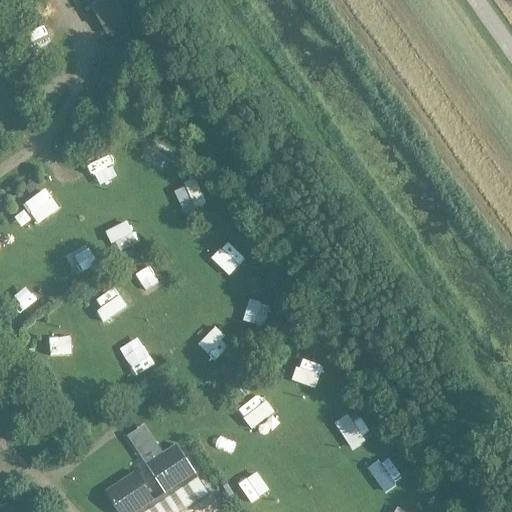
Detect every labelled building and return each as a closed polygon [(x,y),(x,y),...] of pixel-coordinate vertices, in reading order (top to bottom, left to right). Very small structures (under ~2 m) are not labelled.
[(96,0),(79,0),(71,4),(76,15),(99,5),(96,0)] [(110,0),(109,1),(91,11),(101,28),(122,16),(112,0),(110,0)] [(151,155),(161,140),(146,130),(136,146),(151,155)] [(97,183),(110,169),(93,152),(80,166),(97,183)] [(33,182),(24,189),(29,194),(37,188),(33,182)] [(207,185),(201,189),(205,195),(211,192),(207,185)] [(17,207),(34,223),(50,207),(33,191),(17,207)] [(110,252),(132,244),(123,221),(101,229),(110,252)] [(225,272),(240,258),(226,243),(211,257),(225,272)] [(84,249),(62,258),(69,277),(91,269),(84,249)] [(136,257),(131,261),(136,267),(141,262),(136,257)] [(100,281),(95,286),(99,291),(104,287),(100,281)] [(0,296),(6,306),(24,296),(18,285),(0,295),(0,296)] [(101,317),(120,305),(108,286),(89,299),(101,317)] [(206,361),(226,348),(214,330),(194,344),(206,361)] [(37,356),(58,361),(61,344),(40,340),(37,356)] [(313,345),(311,353),(318,355),(320,347),(313,345)] [(153,377),(145,380),(148,387),(156,383),(153,377)] [(242,388),(237,392),(242,398),(247,394),(242,388)] [(65,393),(70,412),(89,408),(85,389),(65,393)] [(129,438),(139,454),(152,446),(142,430),(129,438)] [(172,444),(140,456),(146,472),(178,460),(172,444)] [(145,478),(164,507),(186,493),(180,482),(188,477),(176,458),(145,478)] [(385,460),(369,468),(380,489),(396,482),(385,460)] [(310,474),(320,493),(336,484),(325,465),(310,474)] [(105,493),(117,511),(138,511),(154,502),(135,473),(105,493)] [(274,502),(271,511),(292,511),(294,506),(274,502)]
